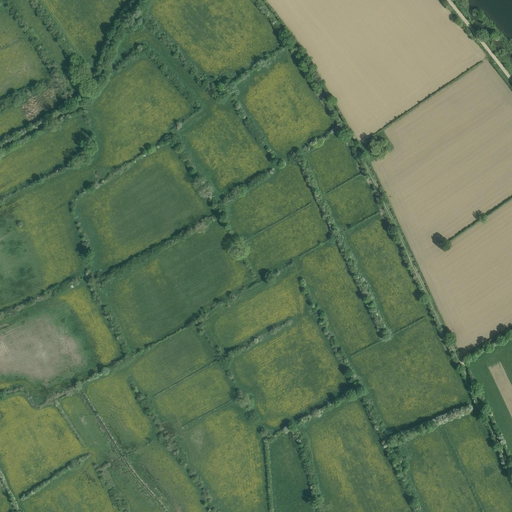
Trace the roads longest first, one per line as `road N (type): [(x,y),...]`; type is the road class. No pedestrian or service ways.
road 1 (track): [(459,360),(342,121),(260,0)]
road 2 (track): [(140,0),(76,105),(0,148)]
road 3 (track): [(511,470),(459,360)]
